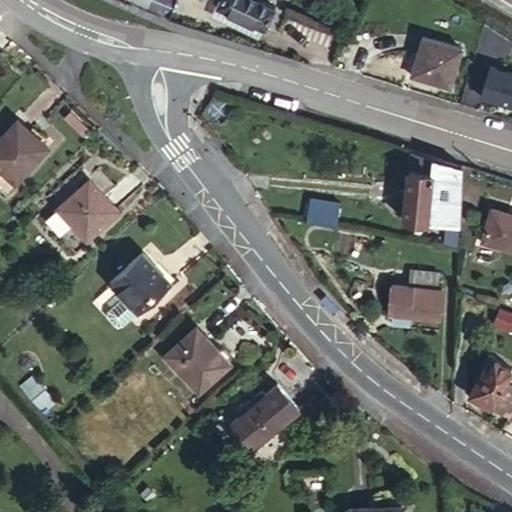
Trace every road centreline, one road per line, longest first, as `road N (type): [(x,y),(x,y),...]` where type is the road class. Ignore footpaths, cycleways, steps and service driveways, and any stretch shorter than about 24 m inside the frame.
road 1 (tertiary): [(511,475),(367,372),(299,306),(163,130),(160,50)]
road 2 (tertiary): [(160,50),(225,62),(511,152)]
road 3 (tertiary): [(160,50),(83,31),(25,0)]
